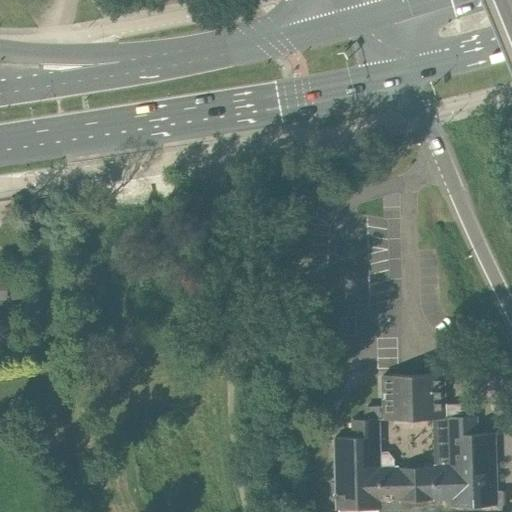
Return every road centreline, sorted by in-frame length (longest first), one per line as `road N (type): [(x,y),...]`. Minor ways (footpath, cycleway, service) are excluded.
road 1 (unclassified): [(0,189),(311,142),(421,113)]
road 2 (primary): [(0,139),(396,73)]
road 3 (trunk): [(421,113),(511,312)]
road 4 (primary): [(358,21),(156,70)]
road 5 (primary): [(156,70),(0,94)]
road 6 (primary): [(156,70),(0,46)]
